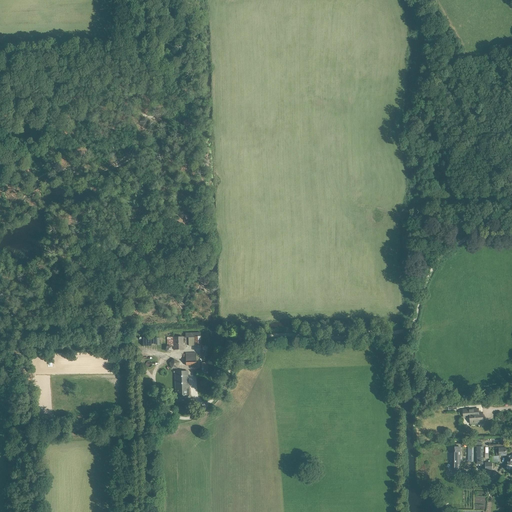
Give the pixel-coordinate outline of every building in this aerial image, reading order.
[(188,346),(201,346),(200,333),(188,333),(188,346)] [(183,350),(183,338),(167,338),(167,347),(173,347),(173,350),(183,350)] [(186,366),(196,366),(196,353),(185,353),(186,366)] [(174,359),(169,363),(171,369),(178,368),(179,363),(175,359),(174,359)] [(188,389),(188,372),(174,372),(174,373),(175,373),(176,393),(176,402),(190,401),(189,389),(188,389)] [(479,409),(463,410),(464,418),(470,417),(471,424),(472,423),(472,424),(475,424),(475,423),(484,423),(483,413),(479,413),(479,409)] [(453,447),(453,470),(461,470),(461,447),(453,447)]
